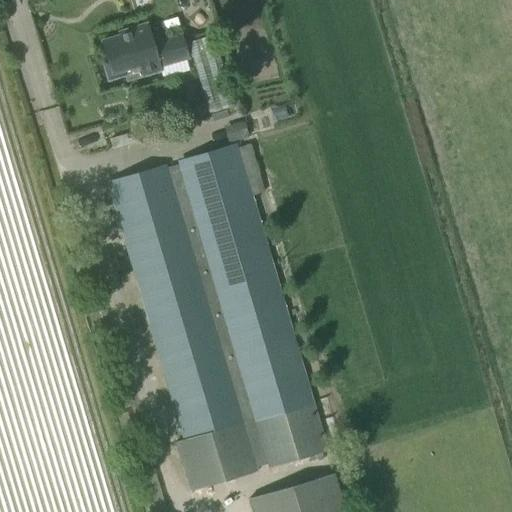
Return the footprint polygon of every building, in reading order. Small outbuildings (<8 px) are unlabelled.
[(187,59),(180,36),(152,44),(146,25),(118,33),(119,36),(101,42),(107,60),(102,62),(108,81),(124,76),(123,71),(139,66),(142,77),(160,71),(159,68),(187,59)] [(233,106),(212,35),(187,42),(208,113),(233,106)] [(228,141),(247,135),(243,121),(223,127),(228,141)] [(108,185),(182,439),(175,441),(189,492),(256,471),(255,467),(266,464),(267,468),(324,450),(310,405),(236,148),(108,185)] [(248,498),(252,511),(344,511),(333,474),(248,498)]
